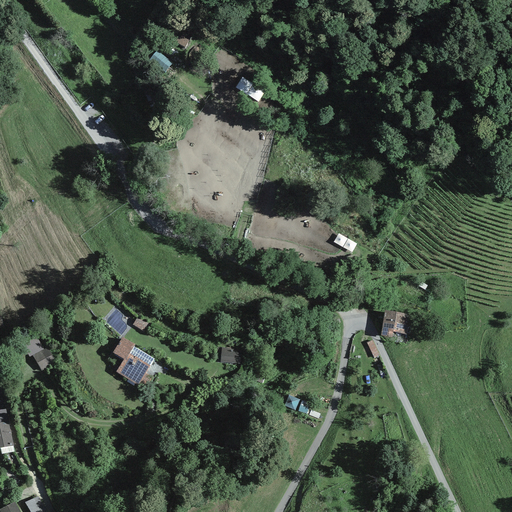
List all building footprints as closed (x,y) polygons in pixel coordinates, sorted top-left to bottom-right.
[(244,80),(237,91),(259,103),(265,92),(244,80)] [(341,236),(335,247),(353,257),(359,246),(341,236)] [(410,317),(385,313),(381,337),(393,339),(394,334),(407,336),(410,317)] [(135,346),(122,338),(112,355),(123,362),(116,373),(137,386),(139,383),(146,388),(151,379),(144,375),(154,359),(134,347),(135,346)] [(56,362),(48,347),(32,356),(41,371),(56,362)] [(242,351),(217,348),(216,358),(221,358),(220,362),(240,365),(242,351)] [(291,399),(286,409),(297,413),(301,403),(291,399)] [(0,450),(14,447),(8,423),(0,424),(0,450)] [(46,511),(38,497),(25,504),(29,511),(46,511)] [(19,511),(14,503),(0,510),(0,511),(19,511)]
